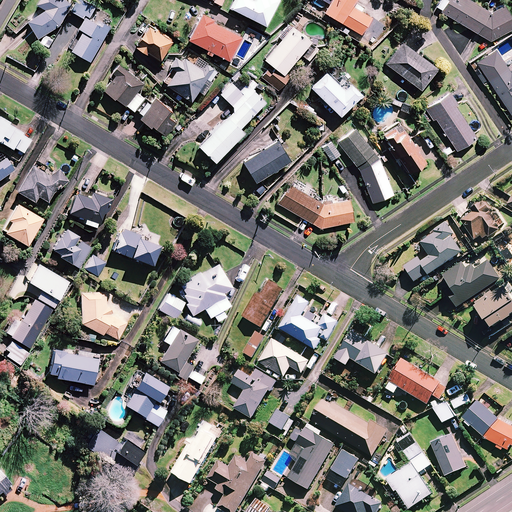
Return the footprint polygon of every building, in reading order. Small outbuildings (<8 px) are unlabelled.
[(72,5),(63,0),(50,0),(39,13),(27,21),(38,39),(55,28),(59,25),(72,5)] [(95,8),(82,0),(79,0),(72,12),(84,19),(79,29),(82,31),(71,51),(90,62),(109,29),(89,18),(95,8)] [(278,0),(252,0),(251,0),(234,0),(230,8),(265,26),(278,0)] [(321,0),(329,5),(324,13),(361,35),(371,18),(352,7),(355,0),(321,0)] [(441,11),(440,12),(490,42),(511,29),(511,19),(505,7),(488,12),(468,0),(447,0),(448,1),(446,0),(441,0),(436,8),(441,11)] [(187,40),(207,50),(206,53),(211,56),(212,53),(229,61),(242,37),(212,22),(213,19),(201,13),(187,40)] [(172,42),(148,27),(145,32),(144,31),(136,43),(137,44),(135,47),(147,55),(148,53),(161,61),(167,51),(166,51),(172,42)] [(318,49),(291,27),(264,60),(283,76),(300,55),(308,61),(318,49)] [(52,40),(45,35),(40,42),(47,48),(52,40)] [(437,69),(401,42),(385,64),(420,91),(437,69)] [(42,58),(37,55),(30,69),(35,72),(42,58)] [(182,61),(175,57),(169,67),(175,71),(166,85),(191,102),(207,79),(213,69),(214,69),(207,64),(202,70),(193,64),(184,58),(182,61)] [(193,64),(202,70),(207,64),(207,63),(198,57),(193,64)] [(511,71),(510,73),(500,58),(481,71),(511,117),(511,116),(511,71)] [(115,98),(126,106),(137,92),(144,84),(119,64),(112,73),(115,76),(103,91),(114,99),(115,98)] [(286,82),(269,68),(262,77),(278,91),(286,82)] [(213,69),(207,79),(210,81),(217,72),(213,69)] [(344,90),(326,72),(310,88),(339,116),(361,95),(350,84),(344,90)] [(266,102),(246,83),(239,91),(243,94),(231,105),(233,107),(233,112),(228,117),(227,116),(197,146),(215,162),(244,132),(240,129),(266,102)] [(239,91),(231,83),(220,94),(231,105),(243,94),(239,91)] [(137,92),(126,106),(134,112),(135,110),(144,98),(137,92)] [(476,139),(455,106),(457,105),(450,93),(448,94),(425,109),(433,120),(435,119),(456,151),(476,139)] [(144,98),(135,110),(142,116),(152,103),(151,103),(145,98),(144,98)] [(172,112),(155,98),(151,103),(152,103),(142,116),(139,119),(150,127),(151,126),(165,136),(176,123),(168,117),(172,112)] [(413,108),(403,104),(400,110),(410,114),(413,108)] [(6,141),(13,130),(6,126),(8,124),(0,119),(0,140),(1,138),(6,141)] [(424,163),(399,124),(382,134),(391,147),(388,149),(394,158),(397,157),(408,174),(424,163)] [(359,170),(379,158),(355,128),(337,142),(359,170)] [(0,145),(10,152),(13,148),(21,135),(13,130),(6,141),(1,138),(0,140),(0,145)] [(21,135),(13,148),(23,154),(31,141),(21,135)] [(290,161),(277,140),(242,161),(255,182),(290,161)] [(340,154),(331,142),(322,148),(331,161),(340,154)] [(0,180),(13,171),(1,153),(0,153),(0,180)] [(393,195),(379,158),(359,170),(372,202),(393,195)] [(47,177),(31,168),(16,193),(33,204),(37,198),(47,204),(52,194),(59,189),(67,182),(57,171),(47,177)] [(323,204),(291,185),(287,192),(285,191),(278,203),(312,223),(323,204)] [(89,199),(74,193),(67,214),(102,226),(111,199),(91,193),(89,199)] [(312,223),(320,228),(353,221),(349,199),(323,204),(312,223)] [(492,212),(486,203),(476,210),(477,211),(462,221),(475,242),(482,237),(484,242),(500,232),(489,214),(492,212)] [(41,221),(16,206),(1,233),(26,247),(41,221)] [(456,235),(447,223),(434,232),(435,234),(421,243),(431,257),(422,262),(419,257),(405,267),(415,282),(428,273),(429,275),(463,253),(452,237),(456,235)] [(77,238),(64,230),(59,238),(58,237),(50,251),(59,257),(58,258),(70,265),(78,269),(90,248),(79,242),(75,248),(72,246),(77,238)] [(137,239),(118,232),(110,251),(129,259),(150,267),(158,248),(137,239)] [(503,233),(492,240),(495,245),(506,238),(503,233)] [(106,263),(91,255),(83,269),(97,277),(106,263)] [(466,268),(463,263),(443,276),(451,288),(445,291),(457,308),(500,279),(488,261),(476,270),(473,265),(470,267),(469,266),(466,268)] [(69,282),(37,264),(27,283),(41,291),(36,298),(54,308),(69,282)] [(231,289),(217,265),(200,275),(199,273),(188,279),(190,281),(179,287),(184,295),(182,296),(186,303),(184,305),(191,317),(203,309),(224,297),(223,294),(231,289)] [(285,290),(266,279),(243,317),(262,328),(285,290)] [(488,300),(477,307),(486,322),(488,321),(493,328),(511,316),(511,295),(507,288),(496,295),(494,292),(487,297),(488,300)] [(107,307),(105,308),(105,293),(79,293),(80,324),(102,336),(104,333),(118,340),(126,323),(109,315),(111,313),(107,307)] [(184,303),(167,293),(157,310),(174,320),(184,303)] [(311,303),(299,296),(279,329),(316,351),(322,341),(318,339),(323,329),(318,326),(313,323),(317,317),(309,312),(305,318),(303,317),(311,303)] [(230,306),(224,297),(203,309),(209,319),(230,306)] [(52,310),(34,299),(21,321),(20,321),(10,337),(29,348),(52,310)] [(338,322),(325,314),(318,326),(323,329),(325,330),(321,338),(327,342),(338,322)] [(196,341),(177,330),(158,362),(177,373),(184,362),(196,341)] [(265,336),(257,331),(244,353),(253,358),(265,336)] [(391,356),(353,332),(336,360),(347,367),(351,360),(378,376),(391,356)] [(311,361),(273,339),(259,362),(285,378),(291,368),(303,374),(311,361)] [(29,353),(11,340),(5,349),(8,352),(6,356),(21,366),(29,353)] [(64,352),(52,350),(48,374),(55,375),(55,378),(92,385),(96,360),(63,354),(64,352)] [(449,387),(403,361),(386,389),(395,395),(399,388),(429,406),(434,397),(441,401),(449,387)] [(193,367),(184,362),(177,373),(176,376),(185,381),(193,367)] [(275,382),(255,370),(251,378),(239,371),(232,384),(246,392),(236,410),(254,420),(275,382)] [(166,387),(142,373),(133,388),(134,389),(124,406),(142,416),(141,418),(156,427),(165,411),(153,403),(153,402),(156,403),(166,387)] [(76,394),(65,392),(64,397),(75,400),(76,394)] [(470,403),(467,395),(452,402),(456,410),(470,403)] [(332,406),(324,401),(312,421),(373,458),(388,432),(371,422),(370,425),(334,403),(332,406)] [(456,417),(447,402),(435,410),(444,424),(456,417)] [(507,426),(478,402),(463,420),(501,450),(503,448),(508,452),(511,446),(511,427),(509,425),(507,426)] [(269,423),(283,431),(284,430),(288,433),(296,420),(278,409),(269,423)] [(222,432),(203,421),(173,474),(191,485),(222,432)] [(133,468),(143,454),(139,451),(146,442),(130,431),(120,445),(97,428),(84,446),(117,470),(123,461),(133,468)] [(336,446),(306,429),(304,433),(297,429),(291,440),(299,444),(292,455),(296,466),(288,478),(309,491),(336,446)] [(467,468),(452,435),(432,443),(446,477),(467,468)] [(416,443),(411,436),(399,444),(405,452),(416,443)] [(327,479),(335,484),(332,489),(336,491),(339,487),(342,489),(359,461),(344,451),(327,479)] [(226,496),(216,511),(237,511),(267,462),(254,454),(248,464),(236,457),(230,468),(220,462),(209,480),(220,486),(217,490),(226,496)] [(433,495),(413,464),(387,480),(395,492),(397,491),(410,510),(433,495)] [(133,472),(124,466),(120,472),(129,478),(133,472)] [(12,489),(0,472),(0,492),(3,490),(6,494),(12,489)] [(282,480),(269,472),(259,487),(267,492),(270,487),(276,490),(282,480)] [(378,511),(383,505),(351,485),(338,508),(344,511),(378,511)] [(268,511),(271,509),(258,500),(248,511),(268,511)]
